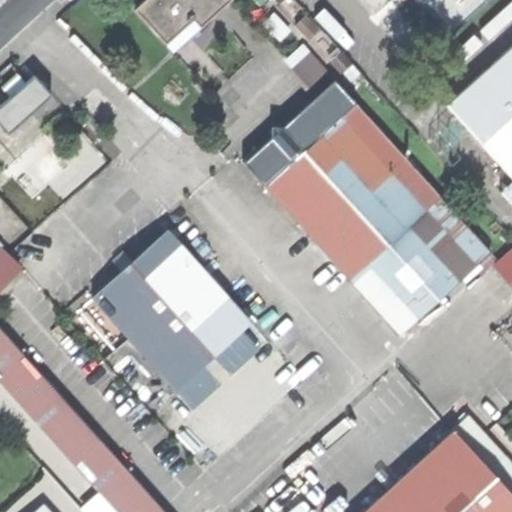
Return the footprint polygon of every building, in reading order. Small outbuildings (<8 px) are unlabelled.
[(143,0),(135,8),(171,49),(226,0),(143,0)] [(427,0),(421,6),(449,37),(490,0),(427,0)] [(511,44),(446,104),(511,176),(511,44)] [(292,68),(309,87),(330,68),(313,49),(292,68)] [(0,117),(8,128),(53,93),(39,74),(0,103),(0,117)] [(241,159),(397,334),(488,253),(333,78),(281,125),(269,124),(268,135),(241,159)] [(165,231),(90,298),(171,388),(245,321),(165,231)] [(511,282),(511,246),(494,263),(511,282)] [(0,324),(0,368),(118,511),(165,511),(7,319),(0,324)] [(511,465),(465,414),(448,430),(511,499),(511,465)] [(358,511),(511,511),(511,499),(448,430),(358,511)]
